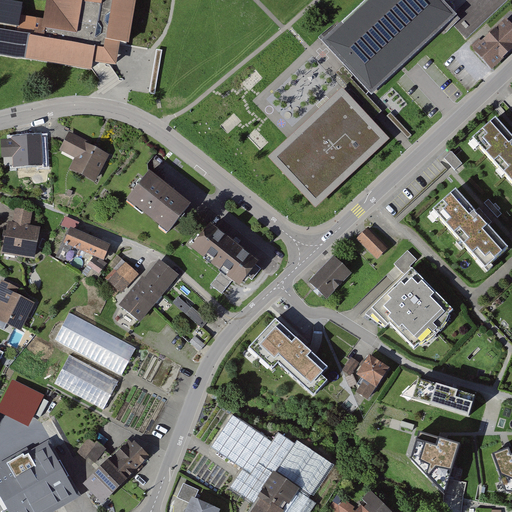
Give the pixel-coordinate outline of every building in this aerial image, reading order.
[(17,25),(9,23),(5,44),(15,46),(15,42),(32,44),(30,62),(94,72),(95,64),(118,68),(122,46),(135,48),(142,0),(83,0),(83,2),(71,0),(52,0),(49,22),(19,17),(17,25)] [(443,0),(374,0),(327,45),(376,97),(460,18),(443,0)] [(511,23),(508,19),(476,50),(495,70),(511,53),(511,23)] [(386,140),(343,93),(273,158),(316,204),(386,140)] [(474,144),(511,185),(511,132),(500,120),(474,144)] [(113,156),(72,134),(63,151),(77,159),(72,169),(98,183),(113,156)] [(42,142),(13,143),(13,146),(8,146),(8,159),(18,159),(18,168),(49,168),(48,147),(42,148),(42,142)] [(446,161),(456,173),(462,167),(453,156),(446,161)] [(196,208),(154,174),(131,201),(173,235),(196,208)] [(434,217),(488,276),(511,253),(511,248),(460,192),(434,217)] [(14,223),(9,222),(2,256),(33,262),(40,229),(32,227),(34,213),(17,209),(14,223)] [(80,227),(67,222),(65,228),(73,232),(66,246),(105,263),(113,246),(78,231),(80,227)] [(265,266),(215,227),(197,250),(247,289),(265,266)] [(389,250),(371,230),(360,240),(378,260),(389,250)] [(141,276),(120,256),(110,267),(116,273),(106,282),(121,297),(141,276)] [(351,272),(336,258),(314,281),(329,295),(351,272)] [(181,278),(162,262),(123,307),(142,324),(181,278)] [(105,273),(93,264),(85,274),(97,283),(105,273)] [(413,270),(374,308),(414,349),(453,311),(413,270)] [(23,290),(4,281),(0,288),(0,302),(3,304),(0,309),(0,320),(24,333),(38,306),(19,297),(23,290)] [(200,328),(207,321),(181,298),(174,305),(200,328)] [(123,376),(137,347),(70,313),(55,342),(123,376)] [(276,319),(244,353),(274,380),(280,374),(308,400),(333,373),(276,319)] [(121,383),(72,357),(56,386),(105,412),(121,383)] [(394,370),(374,357),(361,377),(368,381),(360,394),(373,402),(394,370)] [(360,365),(353,360),(343,373),(350,378),(360,365)] [(44,397),(13,381),(0,406),(0,411),(28,426),(44,397)] [(511,402),(436,382),(420,437),(449,446),(451,438),(511,453),(511,402)] [(272,443),(233,417),(212,449),(243,469),(229,490),(255,508),(277,474),(301,490),(286,511),(310,511),(316,504),(310,500),(333,465),(297,441),(295,445),(278,434),(272,443)] [(90,438),(78,454),(94,466),(106,450),(90,438)] [(134,439),(90,483),(107,500),(152,457),(134,439)] [(0,511),(54,511),(80,498),(49,443),(0,470),(0,511)] [(286,511),(301,490),(277,474),(255,508),(252,511),(286,511)] [(198,491),(183,484),(177,498),(185,501),(190,504),(186,511),(219,511),(220,511),(194,500),(198,491)] [(361,511),(359,511),(342,496),(330,508),(334,511),(393,511),(372,492),(364,500),(371,507),(368,510),(365,508),(361,511)]
